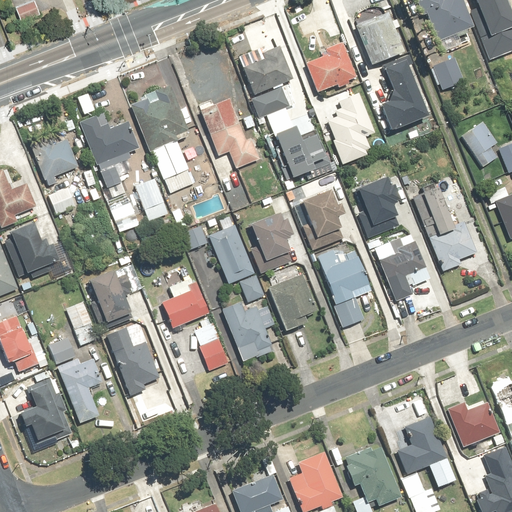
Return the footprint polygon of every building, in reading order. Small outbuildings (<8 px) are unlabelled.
[(36,0),(30,0),(17,5),(23,20),(41,13),(36,0)] [(416,0),(424,16),(427,15),(443,51),(470,39),(466,30),(475,26),(463,0),(416,0)] [(477,0),(480,8),(473,11),(491,58),(511,49),(511,12),(507,0),(477,0)] [(356,26),(372,65),(406,52),(389,12),(356,26)] [(264,35),(268,45),(240,56),(255,95),(273,88),(274,90),(283,87),(282,84),(294,79),(275,30),(264,35)] [(320,51),(322,57),(306,62),(317,92),(337,85),(338,87),(349,83),(348,80),(356,77),(343,42),(320,51)] [(464,81),(455,58),(432,67),(442,90),(464,81)] [(402,59),(382,68),(392,91),(389,97),(377,102),(390,130),(426,115),(402,59)] [(147,98),(130,104),(150,152),(152,152),(169,194),(195,183),(176,136),(189,131),(170,85),(155,91),(159,100),(149,104),(147,98)] [(253,100),(259,117),(289,105),(282,88),(253,100)] [(374,132),(359,94),(339,102),(342,109),(335,111),(337,117),(328,121),(335,140),(332,141),(341,164),(367,154),(366,151),(371,149),(365,135),(374,132)] [(211,100),(198,105),(218,156),(229,152),(236,169),(260,160),(252,138),(246,140),(231,99),(213,106),(211,100)] [(100,172),(115,165),(132,158),(130,153),(141,148),(130,122),(112,130),(104,113),(80,123),(100,172)] [(482,121),(460,137),(482,167),(497,157),(490,148),(497,143),(482,121)] [(296,124),(276,132),(294,179),(317,170),(314,162),(325,158),(316,135),(302,140),(296,124)] [(65,136),(33,151),(48,186),(55,183),(53,178),(79,166),(65,136)] [(511,143),(499,148),(509,173),(511,171),(511,143)] [(2,168),(0,168),(0,223),(2,227),(17,221),(14,215),(37,206),(27,182),(10,189),(2,168)] [(390,174),(359,187),(369,212),(361,215),(370,236),(397,224),(394,216),(399,214),(394,204),(398,203),(397,200),(401,198),(399,192),(403,191),(398,181),(394,183),(390,174)] [(169,214),(155,179),(135,187),(149,221),(169,214)] [(438,186),(423,192),(439,233),(429,237),(443,272),(460,265),(458,260),(477,252),(465,222),(454,227),(438,186)] [(491,203),(496,201),(510,239),(511,238),(511,193),(508,195),(505,186),(488,193),(491,203)] [(68,187),(48,195),(57,215),(76,207),(68,187)] [(332,189),(303,201),(312,222),(305,225),(314,248),(341,237),(338,229),(343,227),(339,217),(346,214),(342,203),(338,205),(332,189)] [(135,195),(126,198),(132,216),(141,212),(135,195)] [(130,222),(122,203),(110,208),(117,227),(130,222)] [(281,213),(252,224),(261,247),(253,250),(262,273),(291,262),(287,252),(290,251),(286,240),(295,237),(288,218),(284,220),(281,213)] [(223,230),(209,236),(228,284),(254,273),(231,216),(219,220),(223,230)] [(32,221),(9,230),(12,239),(5,242),(19,275),(57,260),(48,239),(41,242),(32,221)] [(208,243),(201,226),(183,233),(190,250),(208,243)] [(393,254),(379,259),(395,301),(411,295),(408,285),(413,284),(409,273),(426,267),(416,240),(414,241),(411,234),(389,242),(393,254)] [(0,296),(18,289),(0,243),(0,296)] [(334,250),(317,256),(336,305),(355,298),(352,292),(370,285),(356,250),(337,258),(334,250)] [(129,254),(118,259),(121,267),(133,262),(129,254)] [(272,286),(268,287),(286,331),(307,322),(304,315),(317,310),(302,274),(299,275),(296,267),(269,278),(272,286)] [(115,271),(90,281),(107,322),(131,313),(127,301),(136,298),(127,275),(117,278),(115,271)] [(257,276),(240,282),(248,302),(264,296),(257,276)] [(174,297),(162,302),(173,328),(210,312),(196,281),(193,283),(191,278),(170,288),(174,297)] [(355,298),(334,306),(343,327),(364,319),(355,298)] [(85,302),(67,309),(80,345),(94,340),(88,324),(92,323),(85,302)] [(241,303),(223,310),(243,360),(258,353),(257,351),(272,345),(266,329),(276,325),(268,306),(257,310),(256,307),(244,311),(241,303)] [(17,315),(0,322),(0,344),(7,362),(13,360),(19,373),(39,364),(41,369),(50,366),(38,336),(27,340),(17,315)] [(138,322),(106,335),(130,395),(145,389),(144,385),(161,379),(138,322)] [(200,347),(219,339),(213,323),(193,330),(200,347)] [(219,339),(200,347),(209,371),(229,364),(219,339)] [(76,359),(58,366),(80,422),(99,414),(87,387),(101,381),(91,359),(80,363),(78,358),(76,359)] [(38,408),(21,414),(26,427),(32,425),(38,439),(56,431),(59,439),(72,434),(63,411),(67,410),(60,391),(55,393),(49,379),(48,380),(45,372),(38,375),(41,383),(29,387),(38,408)] [(501,379),(490,384),(511,437),(511,380),(511,381),(507,373),(500,376),(501,379)] [(465,402),(448,409),(463,447),(500,433),(488,401),(468,409),(465,402)] [(447,458),(429,415),(404,426),(412,445),(398,451),(407,474),(447,458)] [(281,445),(268,450),(284,491),(293,488),(301,511),(304,511),(321,506),(322,509),(332,505),(330,502),(343,497),(325,452),(299,462),(292,445),(282,449),(281,445)] [(359,483),(365,497),(353,502),(356,511),(374,511),(373,508),(402,496),(380,448),(373,451),(372,446),(346,458),(349,464),(346,465),(355,485),(359,483)] [(511,511),(511,463),(505,447),(484,455),(491,473),(485,475),(490,488),(477,494),(484,511),(489,511),(495,510),(495,511),(511,511)] [(283,500),(273,473),(232,489),(240,511),(255,511),(255,510),(283,500)] [(432,511),(416,474),(402,480),(415,511),(432,511)] [(220,511),(216,502),(192,511),(220,511)]
